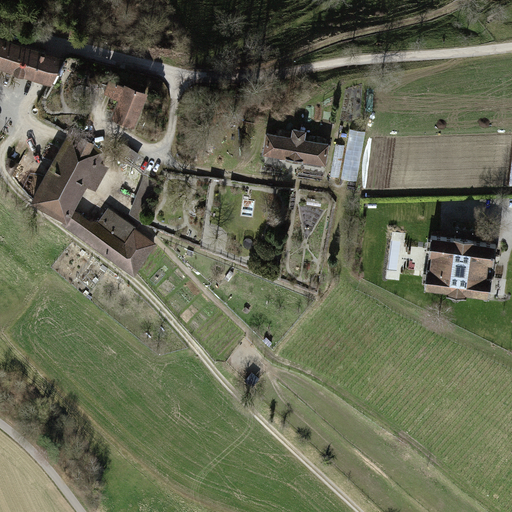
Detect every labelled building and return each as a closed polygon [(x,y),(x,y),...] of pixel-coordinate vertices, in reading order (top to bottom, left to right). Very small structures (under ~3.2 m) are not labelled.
[(0,64),(49,81),(54,82),(64,58),(57,56),(0,36),(0,64)] [(137,126),(150,94),(114,80),(109,95),(124,101),(117,119),(137,126)] [(269,134),(266,153),(287,156),(287,158),(295,159),(302,160),(302,158),(324,162),(327,144),(305,140),(306,131),(294,129),(292,138),(269,134)] [(366,133),(352,131),(344,180),(358,182),(366,133)] [(70,132),(34,199),(65,216),(66,216),(70,208),(85,182),(95,188),(101,177),(91,172),(93,168),(100,172),(104,164),(96,159),(102,149),(70,132)] [(340,179),(346,147),(338,146),(332,177),(340,179)] [(19,163),(8,158),(6,162),(6,167),(9,171),(13,174),(19,163)] [(145,174),(123,161),(116,172),(140,186),(145,174)] [(35,190),(41,173),(31,169),(25,187),(35,190)] [(157,182),(145,174),(130,214),(141,221),(157,182)] [(65,216),(63,221),(135,272),(156,243),(109,209),(99,222),(87,220),(70,208),(66,216),(65,216)] [(455,238),(432,235),(431,239),(428,238),(427,248),(430,249),(429,253),(433,253),(431,267),(427,267),(427,271),(424,271),(423,280),(425,281),(425,285),(448,288),(448,291),(451,292),(451,294),(454,298),(458,299),(462,296),(462,293),(466,294),(466,290),(490,294),(492,276),(486,275),(488,261),(494,262),(496,243),(473,240),(473,237),(456,235),(455,238)]
